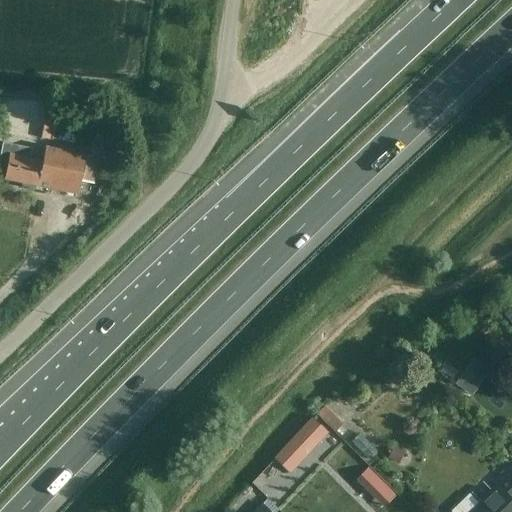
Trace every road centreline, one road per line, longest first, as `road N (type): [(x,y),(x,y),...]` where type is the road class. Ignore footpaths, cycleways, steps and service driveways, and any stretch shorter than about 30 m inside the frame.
road 1 (motorway): [(22,511),(275,255),(511,31)]
road 2 (motorway): [(456,0),(241,200),(0,447)]
road 3 (unclassified): [(0,357),(211,138),(232,0)]
